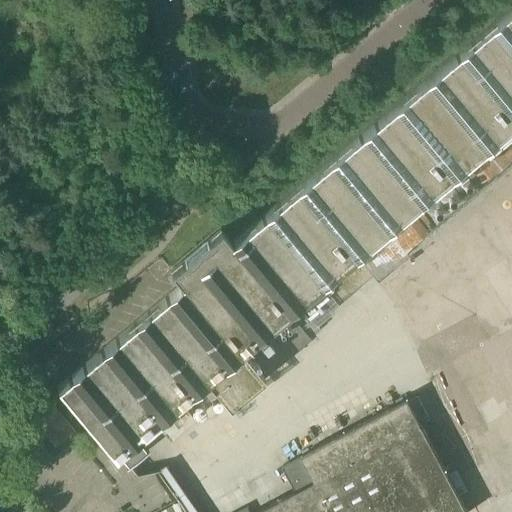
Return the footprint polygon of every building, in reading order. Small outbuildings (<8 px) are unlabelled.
[(56,386),(126,467),(147,450),(141,443),(163,423),(174,436),(196,419),(183,403),(212,380),(231,403),(260,378),(237,351),(287,309),(301,324),(297,327),(309,341),(321,330),(316,324),(376,272),(378,274),(431,229),(411,205),(511,120),(511,2),(217,249),(205,235),(158,276),(168,289),(56,386)] [(25,411),(54,445),(73,429),(44,395),(25,411)] [(255,511),(466,511),(407,399),(283,465),(296,491),(255,511)] [(150,435),(148,444),(169,448),(171,439),(150,435)] [(436,445),(458,488),(469,482),(446,440),(436,445)] [(198,511),(163,458),(154,464),(185,511),(198,511)]
